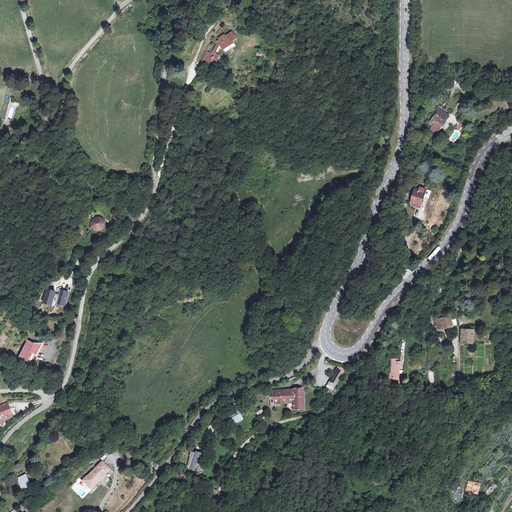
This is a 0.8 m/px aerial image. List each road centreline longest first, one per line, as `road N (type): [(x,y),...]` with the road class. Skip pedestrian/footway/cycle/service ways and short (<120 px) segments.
road 1 (secondary): [(404,0),(399,150),(324,340)]
road 2 (unclassified): [(20,0),(46,122),(57,116),(74,62),(127,0)]
road 3 (secondary): [(354,352),(387,303),(444,245),(478,164),(511,132)]
road 4 (unclassified): [(127,511),(199,416),(296,370),(324,340)]
road 5 (unclassified): [(49,404),(67,375),(87,278),(151,202)]
road 6 (track): [(354,352),(330,405),(272,425),(241,446),(222,479),(221,511)]
road 7 (track): [(231,0),(197,52),(157,179)]
road 8 (unclassified): [(163,0),(174,27),(153,157),(157,179)]
